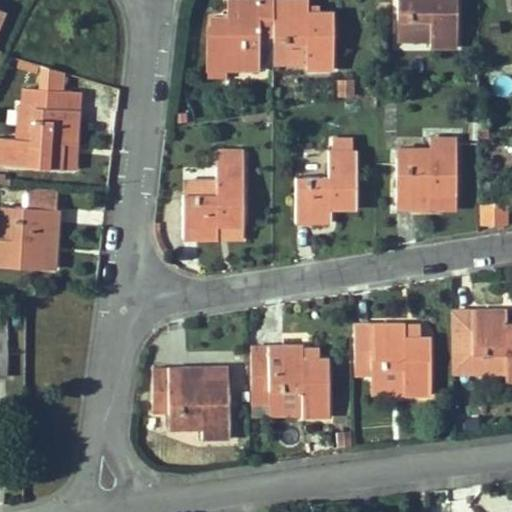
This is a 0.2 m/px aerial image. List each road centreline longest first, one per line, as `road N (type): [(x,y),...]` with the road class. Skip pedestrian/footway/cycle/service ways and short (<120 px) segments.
road 1 (residential): [(122,308),(511,248)]
road 2 (residential): [(163,502),(511,449)]
road 3 (residential): [(154,0),(122,308)]
road 4 (residential): [(122,308),(104,436)]
